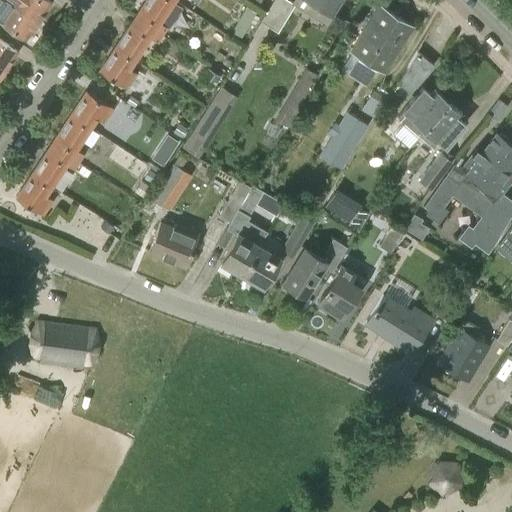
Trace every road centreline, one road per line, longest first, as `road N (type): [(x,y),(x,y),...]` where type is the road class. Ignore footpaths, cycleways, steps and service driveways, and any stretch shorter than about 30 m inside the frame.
road 1 (tertiary): [(0,231),(353,362),(511,443)]
road 2 (residential): [(0,150),(98,0)]
